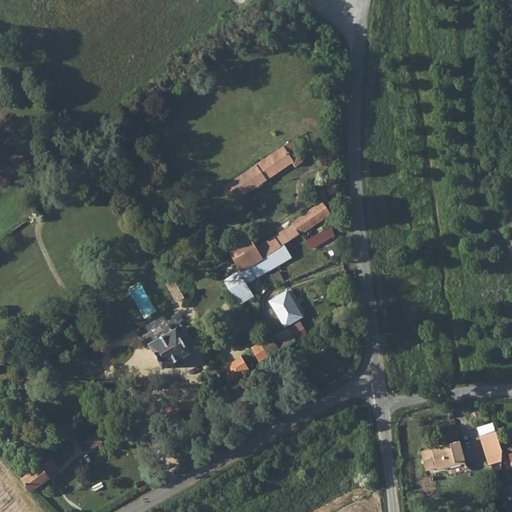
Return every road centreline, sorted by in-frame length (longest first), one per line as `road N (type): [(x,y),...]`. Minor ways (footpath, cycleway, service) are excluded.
road 1 (unclassified): [(377,380),(354,164),(364,0)]
road 2 (unclassified): [(128,511),(377,380)]
road 3 (unclassified): [(511,391),(381,404)]
